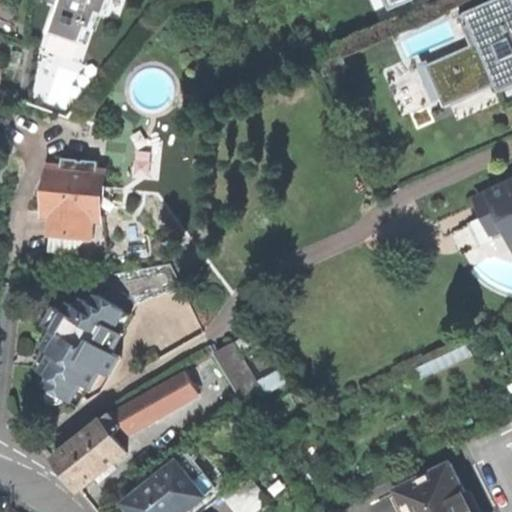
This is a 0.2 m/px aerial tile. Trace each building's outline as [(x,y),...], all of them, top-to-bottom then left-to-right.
[(47,0),(48,2),(60,6),(51,34),(83,45),(88,29),(94,31),(99,15),(106,17),(111,0),(47,0)] [(385,0),(390,10),(394,9),(392,6),(406,0),(413,0),(414,1),(415,0),(385,0)] [(511,0),(499,0),(472,12),(485,43),(503,85),(505,91),(511,87),(511,0)] [(451,107),(503,85),(485,43),(433,64),(451,107)] [(52,235),(93,238),(94,218),(99,218),(100,216),(102,174),(99,173),(99,161),(64,159),(63,177),(51,176),(50,191),(44,190),(44,199),(48,199),(48,207),(47,214),(53,215),(52,235)] [(508,229),(511,237),(511,183),(478,199),(494,235),(508,229)] [(93,238),(52,235),(51,250),(80,252),(80,257),(91,257),(91,250),(108,250),(105,217),(100,216),(99,218),(94,218),(93,238)] [(107,280),(98,295),(131,313),(138,300),(140,301),(152,296),(156,296),(169,292),(169,293),(184,287),(172,264),(107,280)] [(62,404),(65,398),(72,402),(82,383),(91,388),(101,371),(110,376),(120,356),(113,352),(133,314),(131,313),(98,295),(93,304),(85,299),(80,308),(72,304),(67,312),(58,308),(47,327),(55,331),(45,349),(53,353),(49,361),(43,372),(51,377),(46,386),(52,390),(49,395),(50,402),(56,405),(62,404)] [(237,340),(243,348),(255,341),(250,333),(237,340)] [(216,353),(248,406),(262,397),(231,345),(216,353)] [(153,420),(201,393),(188,371),(141,398),(153,420)] [(153,420),(141,398),(118,411),(131,433),(153,420)] [(111,415),(103,421),(114,434),(121,427),(111,415)] [(81,489),(128,452),(114,434),(103,421),(56,458),(69,474),(81,489)] [(185,511),(216,486),(189,453),(179,462),(178,461),(126,504),(128,506),(126,509),(125,511),(185,511)] [(407,511),(476,511),(465,488),(452,462),(397,489),(407,511)] [(226,493),(241,511),(253,511),(269,500),(249,475),(226,493)] [(216,486),(185,511),(202,511),(224,495),(216,486)]
